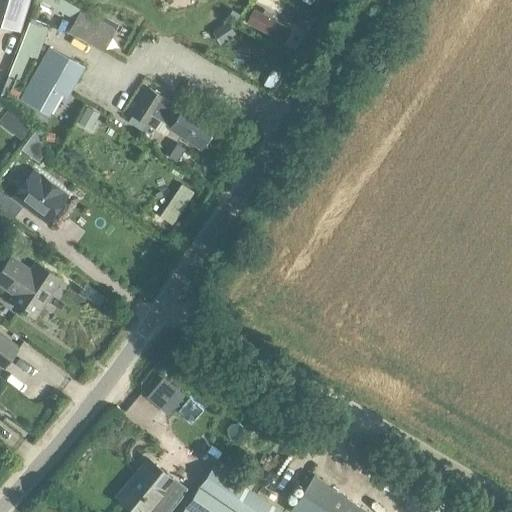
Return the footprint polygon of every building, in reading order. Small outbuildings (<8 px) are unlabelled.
[(0,0),(0,25),(20,32),(30,0),(0,0)] [(63,0),(38,0),(75,20),(69,31),(104,50),(118,25),(101,15),(99,19),(63,0)] [(266,11),(264,15),(255,10),(247,24),(284,45),(292,30),(272,20),(274,16),(266,11)] [(64,98),(74,78),(75,79),(82,68),(47,49),(21,98),(47,112),(57,94),(64,98)] [(226,54),(217,72),(251,88),(260,70),(226,54)] [(273,81),(263,98),(271,103),(281,86),(273,81)] [(131,115),(128,120),(144,130),(147,125),(153,116),(161,121),(165,114),(157,109),(164,97),(149,88),(131,115)] [(12,89),(8,99),(15,103),(20,93),(12,89)] [(164,97),(157,109),(165,114),(161,121),(171,127),(170,128),(171,128),(199,146),(212,127),(191,113),(183,108),(183,109),(164,97)] [(19,119),(10,131),(21,140),(30,128),(19,119)] [(97,130),(87,144),(122,169),(132,155),(97,130)] [(184,148),(177,144),(169,156),(176,161),(184,148)] [(64,174),(102,203),(114,186),(76,158),(64,174)] [(66,194),(34,170),(13,197),(45,221),(66,194)] [(153,224),(172,187),(155,178),(136,215),(153,224)] [(0,191),(0,208),(12,218),(21,208),(0,191)] [(35,262),(31,268),(10,254),(0,268),(0,286),(13,295),(10,300),(34,316),(60,279),(35,262)] [(120,313),(109,326),(121,335),(131,322),(120,313)] [(0,338),(0,363),(4,367),(16,351),(0,338)] [(280,418),(286,407),(272,399),(265,410),(280,418)] [(147,459),(116,496),(135,511),(167,511),(179,498),(186,487),(174,478),(173,481),(147,459)] [(181,511),(284,511),(214,465),(181,511)] [(367,511),(313,475),(289,510),(292,511),(367,511)]
